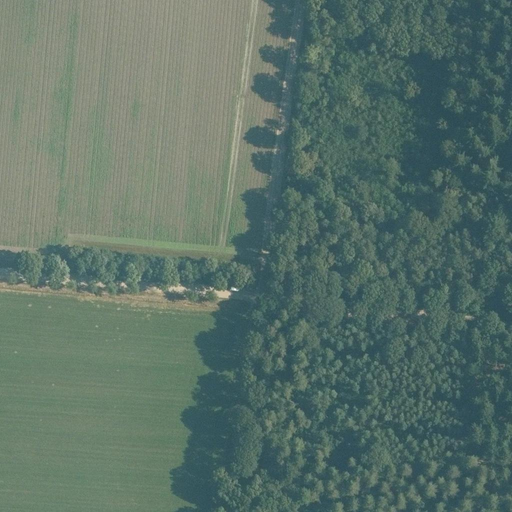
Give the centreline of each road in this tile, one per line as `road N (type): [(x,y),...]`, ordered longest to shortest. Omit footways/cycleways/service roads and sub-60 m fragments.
road 1 (track): [(258,296),(300,0)]
road 2 (track): [(258,296),(0,277)]
road 3 (track): [(511,328),(258,296)]
road 4 (track): [(230,511),(258,296)]
